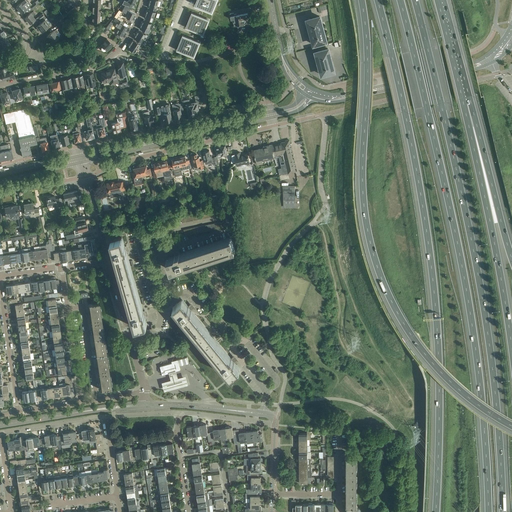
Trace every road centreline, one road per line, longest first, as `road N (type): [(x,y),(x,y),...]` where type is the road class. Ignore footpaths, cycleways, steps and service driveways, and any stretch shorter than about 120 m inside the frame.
road 1 (motorway): [(399,0),(469,303),(488,511)]
road 2 (motorway): [(502,511),(482,301),(415,0)]
road 3 (motorway): [(377,0),(427,236),(439,389),(436,511)]
road 4 (motorway): [(361,0),(362,193),(376,266),(425,354),(511,425)]
road 5 (motorway): [(511,351),(465,98)]
road 6 (secondary): [(311,97),(333,102),(476,68),(511,46)]
road 7 (secondary): [(506,35),(475,61),(346,94),(313,90)]
road 8 (residential): [(267,101),(76,146)]
road 9 (residential): [(84,177),(273,126)]
road 10 (tertiary): [(81,162),(271,117)]
road 11 (tertiary): [(269,112),(79,156)]
road 12 (unclassified): [(0,86),(101,62),(131,32),(144,0)]
road 13 (motorway): [(511,260),(465,98)]
road 14 (residential): [(0,425),(145,405)]
road 15 (residential): [(143,392),(107,260)]
road 16 (residential): [(0,433),(105,416),(109,443)]
road 17 (residential): [(0,288),(17,412)]
